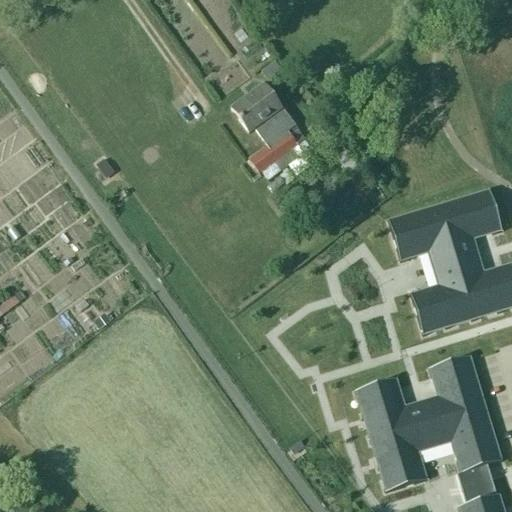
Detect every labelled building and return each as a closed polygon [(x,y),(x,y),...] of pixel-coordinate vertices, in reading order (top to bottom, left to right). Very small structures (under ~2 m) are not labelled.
[(273,61),(259,72),(267,83),(281,73),(273,61)] [(261,173),(267,182),(281,171),(283,173),(279,175),(286,185),(293,179),(285,169),(298,159),(310,151),(280,110),(279,111),(262,87),(229,110),(247,135),(253,131),(266,148),(247,161),(258,175),(261,173)] [(335,137),(325,123),(318,128),(328,142),(335,137)] [(361,174),(345,151),(339,155),(351,172),(348,174),(352,180),(361,174)] [(390,220),(387,222),(388,225),(399,264),(408,261),(407,258),(428,252),(439,290),(418,296),(417,293),(408,295),(420,334),(421,338),(425,336),(424,333),(443,327),(444,331),(448,330),(447,326),(469,319),(470,323),(474,322),(473,318),(495,311),(496,315),(500,314),(499,310),(511,306),(511,271),(510,265),(501,267),(502,271),(481,277),(470,239),(490,232),(491,236),(500,233),(489,195),(488,191),(483,192),(484,196),(466,201),(465,198),(461,199),(462,203),(440,209),(439,206),(435,207),(436,211),(414,217),(413,214),(409,215),(410,218),(391,224),(390,220)] [(104,315),(93,323),(98,330),(109,322),(104,315)] [(395,380),(353,393),(354,397),(358,396),(363,415),(360,416),(361,420),(365,419),(371,440),(368,442),(369,446),(373,445),(379,466),(376,468),(377,472),(380,471),(386,489),(382,490),(384,494),(387,493),(426,482),(423,473),(420,474),(413,453),(452,441),(458,462),(455,463),(458,475),(454,476),(464,507),(456,509),(457,511),(499,511),(498,510),(502,509),(498,496),(495,497),(486,468),(501,463),(499,459),(496,460),(489,438),(493,437),(491,432),(488,433),(481,412),(485,411),(484,406),(480,408),(473,386),(477,385),(476,380),(472,381),(467,363),(470,362),(469,358),(465,359),(427,371),(429,380),(433,378),(439,399),(401,411),(394,390),(398,389),(395,380)]
